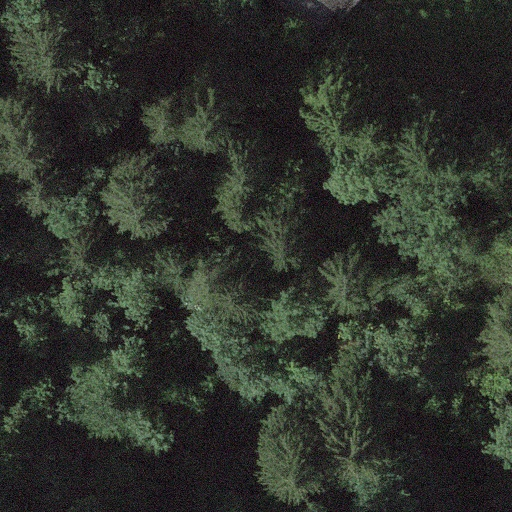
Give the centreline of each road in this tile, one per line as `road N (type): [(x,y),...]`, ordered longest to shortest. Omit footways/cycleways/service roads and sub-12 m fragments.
road 1 (track): [(511,338),(332,385),(234,360),(0,268)]
road 2 (track): [(375,10),(511,80)]
